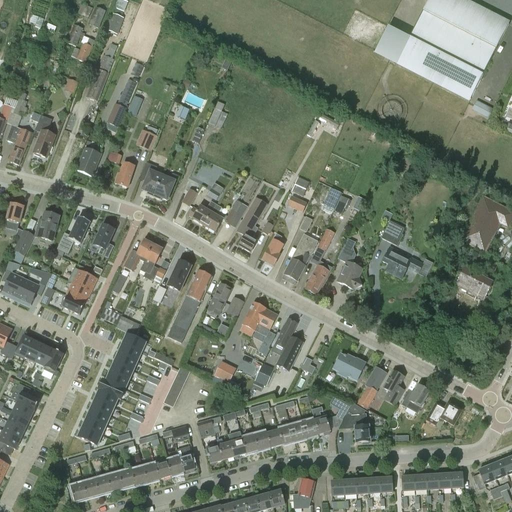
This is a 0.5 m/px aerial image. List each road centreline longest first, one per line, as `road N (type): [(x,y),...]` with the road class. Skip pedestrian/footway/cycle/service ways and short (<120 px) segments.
road 1 (unclassified): [(488,403),(139,215),(0,178)]
road 2 (residential): [(114,511),(298,462),(472,454),(503,425)]
road 3 (residential): [(3,511),(78,345)]
